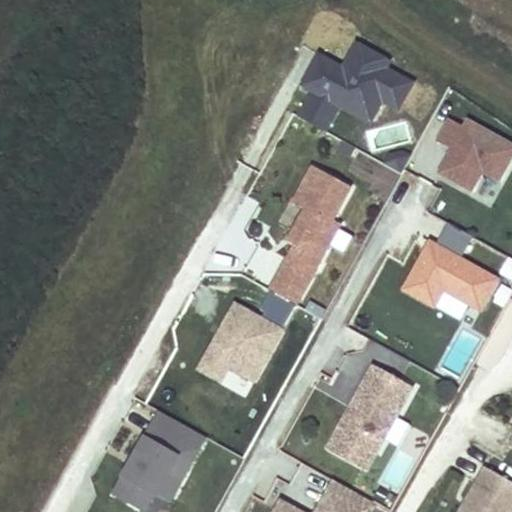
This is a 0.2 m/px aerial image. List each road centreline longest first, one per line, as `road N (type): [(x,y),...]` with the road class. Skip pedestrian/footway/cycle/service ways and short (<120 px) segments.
road 1 (residential): [(227,511),(373,250),(404,213)]
road 2 (residential): [(58,511),(231,211)]
